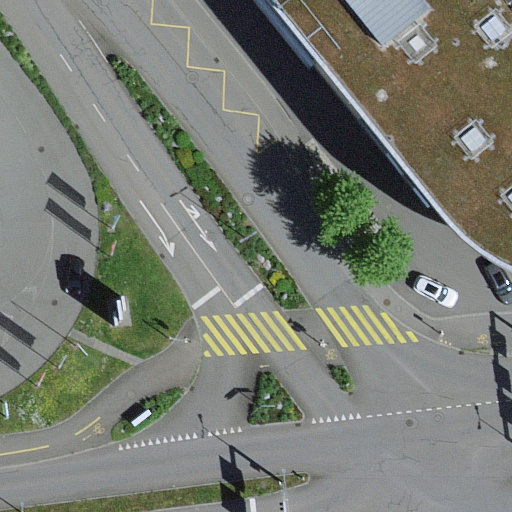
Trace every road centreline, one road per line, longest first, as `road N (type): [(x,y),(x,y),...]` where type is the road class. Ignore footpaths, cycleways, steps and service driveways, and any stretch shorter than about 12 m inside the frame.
road 1 (tertiary): [(21,0),(253,333),(337,435)]
road 2 (tertiary): [(437,422),(205,116),(104,0)]
road 3 (tertiary): [(337,435),(0,485)]
